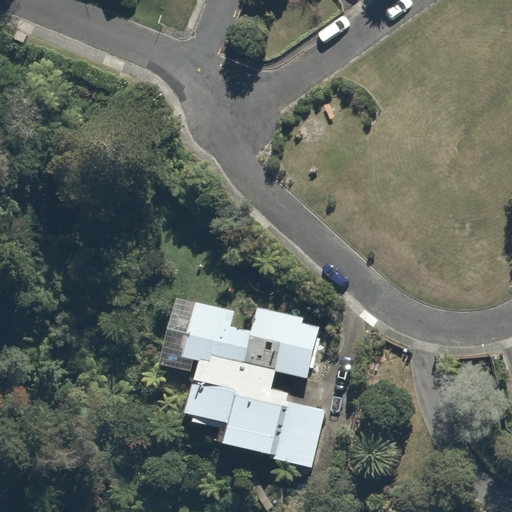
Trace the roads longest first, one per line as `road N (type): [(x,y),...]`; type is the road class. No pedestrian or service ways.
road 1 (residential): [(217,141),(258,192),(399,317),(463,331),(511,319)]
road 2 (residential): [(15,0),(195,71)]
road 3 (residential): [(407,0),(293,80)]
